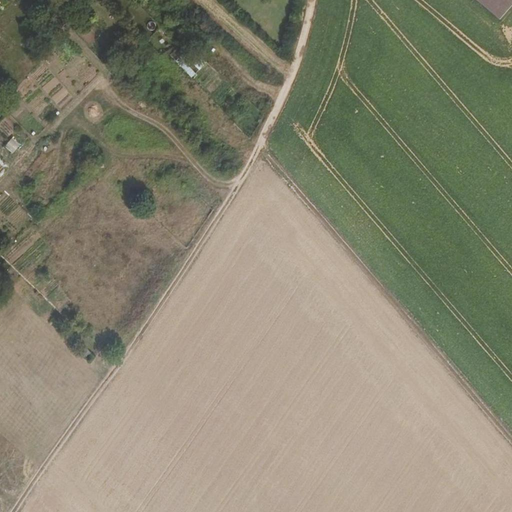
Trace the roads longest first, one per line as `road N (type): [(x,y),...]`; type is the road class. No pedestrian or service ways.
road 1 (track): [(312,0),(279,104),(230,196),(15,511)]
road 2 (track): [(259,146),(511,442)]
road 3 (track): [(230,196),(68,31)]
